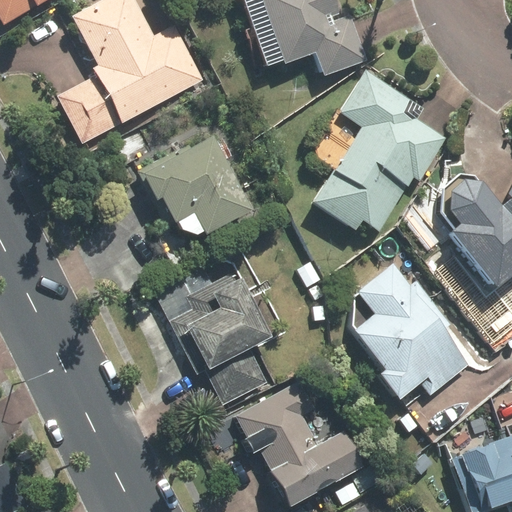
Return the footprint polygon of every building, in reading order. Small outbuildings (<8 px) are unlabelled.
[(0,0),(0,22),(1,25),(47,0),(0,0)] [(175,24),(150,36),(132,0),(103,0),(70,16),(98,75),(60,94),(84,143),(122,125),(180,97),(204,85),(175,24)] [(255,0),(277,65),(316,52),(324,77),(358,66),(350,41),(362,37),(351,5),(339,9),(336,0),(255,0)] [(377,229),(407,183),(413,187),(445,137),(439,133),(421,121),(429,109),(364,67),(334,113),(356,127),(309,199),(355,229),(361,219),(377,229)] [(214,134),(142,169),(181,248),(253,213),(214,134)] [(511,176),(505,195),(499,210),(486,185),(465,182),(449,192),(446,213),(458,225),(448,235),(492,292),(511,277),(511,176)] [(308,260),(294,269),(314,302),(329,293),(308,260)] [(273,338),(235,265),(179,294),(187,309),(166,320),(181,350),(195,343),(209,371),(273,338)] [(471,368),(393,266),(356,294),(373,316),(353,331),(384,370),(374,378),(396,406),(420,387),(429,400),(471,368)] [(363,465),(309,373),(234,417),(289,509),(363,465)] [(480,511),(511,502),(511,436),(457,453),(474,511),(480,511)] [(0,511),(18,511),(30,507),(8,460),(0,463),(0,511)] [(377,511),(365,492),(332,511),(377,511)]
